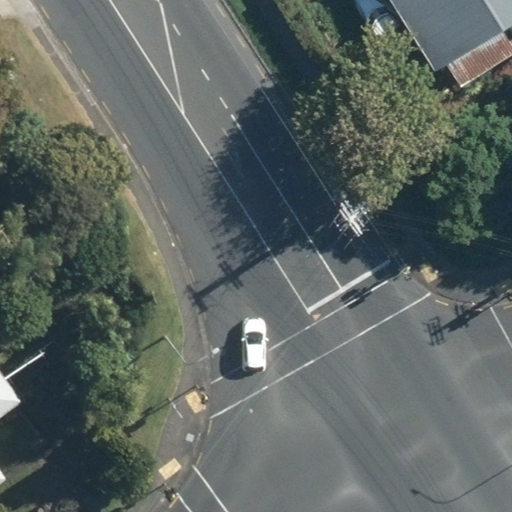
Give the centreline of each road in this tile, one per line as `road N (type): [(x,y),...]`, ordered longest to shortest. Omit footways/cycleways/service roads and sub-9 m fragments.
road 1 (secondary): [(408,445),(321,329),(130,0)]
road 2 (residential): [(408,445),(511,380)]
